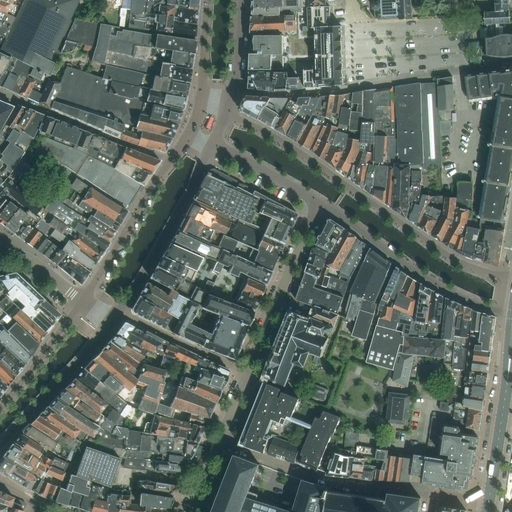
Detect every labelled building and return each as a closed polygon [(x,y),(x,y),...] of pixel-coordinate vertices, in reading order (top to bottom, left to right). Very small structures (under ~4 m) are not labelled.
[(21,0),(19,7),(6,2),(1,12),(0,11),(0,36),(2,37),(5,39),(0,50),(7,53),(5,56),(9,58),(6,63),(14,66),(13,68),(20,72),(24,64),(28,66),(31,67),(27,75),(40,81),(43,73),(49,77),(60,53),(65,41),(74,20),(74,19),(71,17),(79,0),(78,0),(21,0)] [(131,0),(132,1),(128,28),(156,31),(156,32),(195,38),(196,25),(177,22),(177,18),(173,18),(175,8),(165,7),(165,0),(131,0)] [(197,10),(198,0),(165,0),(165,7),(175,8),(197,10)] [(252,0),(252,8),(283,7),(283,0),(252,0)] [(485,14),(485,25),(486,25),(500,24),(510,23),(509,0),(378,0),(378,2),(377,2),(376,2),(375,3),(374,3),(373,4),(373,5),(373,6),(373,7),(373,8),(374,9),(375,9),(375,19),(379,19),(379,21),(400,19),(400,20),(413,19),(412,18),(411,0),(495,0),(496,12),(486,13),(485,13),(485,14)] [(333,6),(311,7),(311,18),(333,17),(333,6)] [(296,7),(283,7),(252,8),(252,17),(257,17),(286,16),(296,16),(296,7)] [(196,25),(196,24),(197,10),(175,8),(173,18),(177,18),(177,22),(196,25)] [(286,16),(257,17),(252,17),(251,33),(256,32),(287,31),(286,16)] [(296,16),(286,16),(287,31),(296,30),(296,16)] [(333,17),(311,18),(311,26),(311,27),(318,27),(333,26),(333,17)] [(191,68),(194,53),(153,47),(155,34),(151,35),(122,30),(120,31),(119,28),(74,20),(65,41),(77,44),(84,45),(94,47),(106,50),(191,68)] [(486,55),(485,56),(488,56),(491,57),(494,57),(496,58),(499,58),(502,58),(505,58),(507,58),(509,58),(510,58),(511,57),(511,34),(509,34),(507,34),(505,34),(501,35),(500,24),(486,25),(487,38),(486,38),(486,44),(486,47),(487,55),(486,55)] [(333,26),(318,27),(318,46),(345,45),(344,26),(333,26)] [(195,40),(194,40),(155,34),(153,47),(194,53),(195,40)] [(253,54),(253,70),(262,70),(283,70),(283,36),(256,36),(255,36),(255,40),(255,46),(255,51),(255,54),(253,54)] [(65,41),(60,53),(67,54),(70,55),(73,54),(77,44),(65,41)] [(345,45),(318,46),(319,66),(346,65),(345,45)] [(191,70),(186,69),(173,67),(174,65),(169,64),(106,50),(94,47),(93,52),(91,61),(104,65),(170,79),(184,82),(189,82),(191,70)] [(9,73),(13,68),(14,66),(6,63),(9,58),(5,56),(0,53),(0,86),(1,87),(9,73)] [(186,96),(189,83),(184,82),(170,79),(104,65),(91,61),(89,68),(104,72),(102,78),(102,79),(105,79),(164,92),(186,96)] [(316,64),(305,65),(307,87),(317,86),(316,64)] [(346,65),(319,66),(320,86),(346,84),(346,65)] [(53,102),(87,113),(113,121),(114,119),(116,119),(115,122),(124,126),(131,128),(133,128),(140,131),(171,138),(177,125),(182,112),(173,110),(142,102),(138,101),(138,99),(137,99),(137,98),(133,98),(133,99),(105,92),(102,89),(105,79),(102,79),(102,78),(66,67),(60,83),(53,102)] [(511,69),(467,75),(466,76),(468,93),(469,100),(494,96),(493,90),(500,89),(501,84),(504,85),(492,152),(481,219),(487,220),(505,223),(511,183),(511,69)] [(276,91),(277,91),(287,91),(287,80),(289,80),(288,73),(265,72),(250,72),(250,73),(249,78),(249,82),(249,87),(249,88),(276,91)] [(17,77),(9,73),(1,87),(10,91),(17,77)] [(10,91),(18,94),(26,78),(18,74),(17,77),(10,91)] [(34,81),(26,77),(26,78),(18,94),(26,98),(34,81)] [(453,77),(437,79),(437,85),(439,122),(452,121),(451,111),(454,110),(453,95),(453,77)] [(137,98),(139,92),(147,93),(148,93),(146,101),(183,110),(186,96),(164,92),(105,79),(102,89),(105,92),(133,99),(133,98),(137,98)] [(48,80),(45,86),(37,103),(50,109),(53,102),(60,83),(48,80)] [(37,103),(45,86),(35,82),(35,81),(34,81),(26,98),(37,103)] [(406,85),(395,87),(396,118),(397,118),(397,139),(397,153),(386,153),(386,162),(388,162),(388,166),(389,166),(394,166),(394,164),(410,165),(410,170),(412,170),(421,170),(421,172),(423,172),(423,169),(420,89),(420,86),(421,86),(420,82),(406,84),(406,85)] [(437,85),(421,86),(420,86),(420,89),(423,169),(431,168),(442,168),(437,85)] [(373,116),(373,122),(374,122),(374,136),(395,137),(395,121),(394,121),(393,87),(376,90),(376,89),(373,90),(373,116)] [(364,91),(363,116),(363,122),(373,122),(373,90),(364,91)] [(361,131),(362,122),(363,105),(363,91),(353,93),(351,109),(349,126),(349,131),(361,131)] [(349,126),(351,109),(353,93),(344,95),(343,108),(339,123),(339,124),(349,126)] [(323,141),(333,145),(333,146),(339,124),(339,123),(343,108),(344,95),(336,96),(335,103),(333,110),(330,120),(330,119),(327,127),(327,128),(321,141),(323,141)] [(268,111),(269,110),(274,106),(278,98),(276,98),(271,98),(270,98),(251,97),(251,96),(250,96),(250,97),(249,97),(248,97),(247,97),(247,98),(242,109),(242,110),(253,116),(259,119),(260,116),(264,109),(268,111)] [(298,142),(310,149),(315,139),(322,125),(324,121),(323,121),(325,117),(325,113),(323,113),(324,108),(326,96),(320,97),(321,98),(316,98),(314,109),(313,114),(312,116),(301,138),(298,142)] [(322,125),(324,126),(325,127),(325,126),(326,123),(328,119),(330,119),(330,120),(333,110),(335,103),(336,96),(326,96),(324,108),(323,113),(325,113),(325,117),(323,121),(324,121),(322,125)] [(259,119),(275,129),(278,124),(281,116),(282,115),(290,100),(291,99),(282,98),(278,98),(274,106),(269,110),(268,111),(264,109),(260,116),(259,119)] [(287,136),(294,121),(301,107),(304,107),(308,98),(291,99),(291,100),(290,100),(282,115),(281,116),(278,124),(275,129),(287,136)] [(298,142),(300,138),(311,116),(312,116),(313,114),(314,109),(316,98),(311,99),(311,98),(308,98),(304,107),(301,107),(294,121),(287,136),(298,142)] [(0,129),(7,117),(13,107),(10,105),(6,104),(0,101),(0,129)] [(87,113),(53,102),(50,109),(120,139),(123,130),(124,126),(115,122),(116,119),(114,119),(113,121),(87,113)] [(17,105),(16,108),(15,108),(5,125),(0,133),(0,145),(1,146),(5,140),(15,125),(21,116),(26,108),(17,105)] [(37,130),(44,115),(34,111),(26,108),(21,116),(15,125),(23,130),(22,132),(33,138),(37,130)] [(45,115),(44,115),(37,130),(74,145),(77,139),(79,140),(83,131),(45,116),(45,115)] [(451,121),(440,122),(441,136),(451,135),(451,121)] [(374,122),(373,122),(363,122),(362,122),(361,131),(360,143),(362,144),(361,148),(361,151),(361,152),(357,165),(356,165),(355,182),(354,182),(364,189),(367,172),(368,171),(370,165),(368,164),(371,153),(370,153),(370,148),(371,144),(373,145),(374,136),(374,122)] [(339,124),(333,146),(333,147),(326,161),(336,168),(347,145),(348,138),(349,131),(349,126),(339,124)] [(0,163),(1,165),(3,163),(5,166),(5,168),(5,169),(10,173),(20,159),(24,152),(13,145),(22,132),(23,130),(15,125),(5,140),(1,146),(0,145),(0,163)] [(323,141),(321,141),(327,128),(327,127),(325,126),(325,127),(324,126),(322,125),(315,139),(310,149),(317,154),(319,149),(323,141)] [(165,152),(171,138),(140,131),(133,128),(131,128),(129,132),(123,130),(120,139),(138,145),(139,146),(146,147),(153,149),(164,152),(165,152)] [(74,145),(73,149),(85,154),(88,145),(93,135),(83,131),(79,140),(77,139),(74,145)] [(359,152),(359,151),(360,143),(361,131),(349,131),(348,138),(347,145),(336,168),(346,176),(351,165),(353,165),(359,152)] [(88,145),(100,150),(105,139),(93,134),(93,135),(88,145)] [(373,145),(374,154),(374,165),(375,169),(372,195),(385,203),(389,166),(388,166),(379,165),(379,161),(386,162),(386,153),(397,153),(397,139),(395,139),(395,137),(374,136),(373,145)] [(142,187),(143,186),(114,169),(85,154),(73,149),(43,137),(33,154),(34,155),(70,177),(71,176),(126,211),(141,186),(142,187)] [(100,151),(119,159),(120,160),(125,148),(105,139),(100,150),(100,151)] [(333,145),(323,141),(317,154),(326,161),(333,145)] [(100,150),(88,145),(85,154),(114,169),(119,159),(100,151),(100,150)] [(151,174),(160,161),(154,158),(154,159),(125,148),(120,160),(151,174)] [(361,152),(359,151),(359,152),(353,165),(351,165),(346,176),(355,182),(356,165),(357,165),(361,152)] [(375,169),(374,165),(374,154),(371,153),(368,164),(370,165),(368,171),(367,172),(364,189),(372,195),(375,169)] [(20,159),(12,171),(35,186),(43,174),(20,159)] [(151,174),(120,160),(119,159),(114,169),(143,186),(144,186),(152,174),(151,174)] [(392,208),(407,218),(410,205),(409,202),(410,170),(410,165),(394,164),(394,166),(392,208)] [(385,203),(392,208),(394,166),(389,166),(385,203)] [(234,187),(237,182),(237,181),(213,168),(208,170),(207,173),(207,172),(206,175),(206,176),(208,177),(208,176),(209,176),(209,175),(234,187)] [(431,168),(423,169),(423,172),(421,172),(421,170),(412,170),(411,187),(410,187),(410,202),(413,203),(408,219),(419,226),(428,206),(430,201),(429,195),(421,194),(420,182),(421,182),(421,176),(431,175),(431,168)] [(10,174),(10,173),(5,169),(0,173),(0,184),(6,178),(10,174)] [(69,187),(71,189),(77,193),(77,194),(76,197),(81,200),(101,213),(115,221),(120,224),(127,212),(126,211),(71,176),(70,177),(65,184),(69,187)] [(234,207),(229,216),(237,219),(238,220),(249,224),(254,212),(253,211),(249,209),(251,204),(255,206),(258,198),(251,195),(251,196),(223,183),(223,182),(209,176),(208,176),(208,177),(206,176),(205,176),(199,187),(217,195),(215,199),(234,207)] [(10,194),(16,186),(7,177),(0,185),(0,200),(8,192),(10,194)] [(237,182),(234,187),(235,188),(236,187),(251,195),(253,191),(243,185),(243,186),(240,184),(237,182)] [(446,238),(443,243),(452,248),(462,254),(465,236),(466,237),(467,230),(464,230),(466,227),(467,227),(478,229),(480,218),(479,218),(478,219),(471,218),(472,211),(472,209),(473,195),(472,183),(458,183),(457,199),(457,208),(455,221),(446,238)] [(35,216),(41,207),(28,196),(16,186),(10,194),(13,197),(21,204),(22,204),(28,210),(35,216)] [(45,186),(38,196),(47,202),(54,192),(45,186)] [(229,216),(234,207),(215,199),(217,195),(199,187),(196,195),(195,194),(192,199),(194,199),(194,200),(211,208),(216,210),(228,215),(229,216)] [(120,224),(115,221),(101,213),(81,200),(76,197),(77,194),(77,193),(71,189),(67,196),(71,198),(69,201),(68,201),(80,209),(80,208),(115,231),(119,225),(120,224)] [(253,191),(251,195),(258,198),(263,200),(296,215),(297,214),(291,210),(253,191)] [(0,212),(13,197),(10,194),(8,192),(0,200),(0,212)] [(70,210),(82,217),(82,218),(112,237),(115,231),(80,208),(80,209),(68,201),(69,201),(57,193),(54,199),(70,209),(70,210)] [(443,196),(429,195),(430,201),(443,204),(443,196)] [(22,204),(21,204),(13,197),(0,212),(0,222),(4,226),(20,206),(22,204)] [(80,220),(82,217),(70,210),(70,209),(54,199),(52,197),(47,204),(45,202),(41,207),(50,214),(68,226),(74,217),(80,220)] [(432,235),(442,242),(445,238),(453,220),(455,207),(455,198),(445,197),(442,217),(432,235)] [(194,200),(192,204),(205,211),(219,217),(224,220),(230,223),(234,225),(237,219),(229,216),(228,215),(216,210),(211,208),(194,200)] [(286,225),(291,227),(296,215),(263,200),(262,204),(260,203),(259,204),(256,203),(253,211),(270,218),(272,219),(286,225)] [(22,204),(20,206),(4,226),(14,233),(23,221),(28,226),(33,220),(38,222),(40,219),(35,216),(28,210),(22,204)] [(205,211),(192,204),(186,215),(209,227),(209,226),(224,234),(230,223),(224,220),(219,217),(205,211)] [(437,209),(428,206),(419,226),(424,230),(425,230),(430,233),(430,234),(441,211),(441,210),(437,209)] [(68,226),(50,214),(41,207),(35,216),(40,219),(50,227),(54,229),(61,234),(69,240),(68,241),(79,249),(96,261),(104,250),(73,229),(68,225),(68,226)] [(186,216),(178,230),(185,233),(209,245),(215,247),(219,238),(222,233),(190,218),(186,216)] [(82,218),(79,223),(109,242),(112,237),(82,218)] [(486,249),(484,262),(485,262),(497,266),(498,266),(504,229),(500,228),(486,226),(487,220),(481,219),(480,218),(478,229),(480,229),(480,230),(483,230),(483,232),(485,232),(484,242),(486,249)] [(45,234),(50,227),(40,219),(38,222),(33,229),(23,241),(33,247),(35,243),(41,236),(46,240),(49,237),(45,234)] [(266,231),(265,235),(283,244),(287,235),(291,227),(286,225),(272,219),(266,231)] [(238,220),(237,223),(247,227),(259,233),(262,234),(265,235),(266,231),(249,224),(238,220)] [(328,240),(337,224),(331,220),(327,221),(315,245),(320,247),(325,249),(329,241),(328,240)] [(23,241),(33,229),(28,226),(23,221),(14,233),(23,241)] [(104,250),(109,242),(79,223),(78,223),(73,229),(104,250)] [(220,238),(215,247),(221,249),(231,254),(237,242),(252,249),(247,261),(252,263),(271,272),(275,264),(278,256),(256,247),(257,246),(254,245),(259,233),(247,227),(237,223),(236,223),(230,236),(230,237),(224,234),(222,233),(220,238)] [(331,253),(345,229),(337,224),(328,240),(329,241),(325,249),(331,253)] [(50,227),(45,234),(49,237),(50,235),(54,229),(50,227)] [(467,227),(467,230),(466,237),(465,236),(462,254),(474,259),(476,246),(480,230),(480,229),(478,229),(467,227)] [(89,272),(96,262),(79,249),(68,241),(69,240),(61,234),(54,229),(50,235),(59,242),(60,240),(65,244),(60,250),(65,254),(71,259),(85,269),(89,272)] [(341,272),(339,271),(338,275),(337,275),(339,270),(356,238),(345,229),(331,253),(327,260),(326,260),(323,269),(319,277),(319,278),(317,277),(313,286),(344,297),(347,288),(350,279),(340,276),(341,272)] [(178,230),(171,243),(175,245),(204,258),(204,257),(216,262),(216,260),(221,249),(215,247),(209,245),(185,233),(178,230)] [(257,246),(256,247),(278,256),(283,244),(265,235),(262,234),(257,246)] [(50,243),(47,240),(41,236),(35,243),(33,247),(42,254),(45,250),(50,243)] [(357,238),(339,271),(341,272),(340,276),(350,279),(351,276),(367,247),(367,246),(364,243),(357,238)] [(474,259),(484,262),(486,249),(484,242),(478,242),(477,246),(476,246),(474,259)] [(45,250),(42,254),(49,260),(52,256),(58,249),(50,243),(45,250)] [(163,256),(167,259),(194,271),(195,271),(201,258),(175,246),(170,243),(163,256)] [(311,253),(312,253),(324,259),(326,260),(331,253),(325,249),(320,247),(315,245),(315,244),(311,253)] [(344,317),(348,318),(347,321),(356,324),(352,336),(366,340),(374,314),(377,304),(377,303),(381,295),(379,294),(392,264),(391,263),(391,264),(371,249),(370,248),(370,249),(350,294),(351,294),(344,317)] [(56,265),(59,261),(65,254),(60,250),(58,249),(52,256),(49,260),(56,265)] [(217,276),(213,283),(212,286),(211,288),(210,291),(208,293),(234,305),(236,305),(236,303),(242,291),(247,278),(238,274),(238,272),(266,284),(270,274),(271,272),(252,263),(247,261),(231,254),(221,249),(216,260),(216,262),(215,263),(222,266),(221,267),(221,268),(219,271),(218,274),(217,276)] [(326,260),(324,259),(312,253),(309,263),(323,269),(326,260)] [(85,269),(71,259),(65,254),(59,261),(56,265),(57,265),(63,271),(78,283),(82,282),(89,272),(85,269)] [(178,277),(177,278),(181,280),(188,284),(194,271),(167,259),(163,256),(157,267),(161,269),(178,277)] [(306,272),(317,276),(319,277),(323,269),(309,263),(306,272)] [(191,285),(188,284),(181,280),(177,278),(161,270),(156,267),(150,278),(151,278),(168,288),(170,285),(186,294),(191,285)] [(402,271),(396,267),(380,305),(377,316),(381,317),(384,305),(387,306),(393,291),(402,271)] [(408,276),(402,271),(393,291),(387,306),(394,308),(400,292),(400,293),(408,276)] [(344,297),(313,286),(317,277),(317,276),(306,272),(296,300),(300,301),(300,304),(300,306),(312,305),(316,307),(316,306),(338,315),(344,297)] [(28,317),(36,307),(43,299),(33,290),(26,283),(15,273),(0,276),(0,286),(5,294),(10,300),(14,297),(23,306),(20,309),(28,317)] [(420,283),(409,276),(408,276),(400,293),(414,299),(420,283)] [(247,278),(242,291),(259,298),(265,286),(247,278)] [(176,294),(177,293),(171,290),(170,289),(167,295),(147,283),(139,296),(143,299),(166,312),(176,294)] [(420,285),(415,315),(413,315),(416,300),(414,299),(400,293),(400,292),(394,308),(391,321),(380,319),(379,318),(377,325),(396,330),(398,323),(404,324),(403,332),(402,336),(404,336),(426,338),(428,322),(432,291),(421,284),(420,285)] [(0,308),(4,313),(13,303),(10,300),(5,294),(0,286),(0,308)] [(188,300),(198,305),(200,306),(206,294),(204,293),(195,287),(188,300)] [(242,291),(236,303),(250,308),(254,310),(259,299),(259,298),(242,291)] [(426,338),(432,339),(434,332),(438,333),(440,326),(443,297),(432,291),(429,322),(428,322),(426,338)] [(182,338),(182,337),(189,323),(197,307),(198,305),(188,300),(176,294),(166,312),(171,315),(178,320),(172,333),(182,338)] [(248,326),(253,312),(236,305),(234,305),(208,294),(202,309),(214,313),(248,326)] [(143,299),(139,296),(132,309),(132,311),(133,313),(145,319),(164,328),(166,324),(171,315),(166,312),(143,299)] [(43,300),(43,299),(36,307),(52,321),(51,322),(53,324),(59,316),(60,315),(59,315),(52,308),(43,300)] [(454,336),(458,304),(447,299),(446,299),(442,341),(447,343),(444,358),(443,364),(453,365),(455,341),(454,341),(454,336)] [(13,303),(4,313),(38,344),(46,334),(28,317),(20,309),(13,303)] [(452,369),(464,370),(468,338),(471,314),(472,310),(458,304),(454,336),(454,341),(455,341),(453,365),(452,369)] [(381,317),(380,319),(391,321),(394,308),(387,306),(384,305),(381,317)] [(339,316),(343,318),(344,318),(344,317),(338,315),(316,306),(316,307),(311,317),(309,321),(292,314),(291,314),(273,360),(265,378),(285,386),(295,363),(304,367),(310,353),(321,357),(329,338),(324,336),(326,331),(332,333),(339,316)] [(46,334),(53,324),(51,322),(52,321),(36,307),(28,317),(46,334)] [(481,332),(483,314),(474,310),(474,311),(471,331),(472,331),(481,332)] [(38,344),(4,313),(0,317),(0,324),(31,355),(38,344)] [(234,359),(248,326),(214,313),(207,332),(189,323),(182,337),(201,346),(234,359)] [(468,348),(492,351),(494,335),(496,318),(484,314),(481,332),(472,331),(472,337),(470,336),(468,348)] [(144,334),(146,331),(127,321),(125,321),(124,323),(144,334)] [(147,350),(162,355),(167,342),(146,331),(145,334),(144,334),(124,323),(116,334),(147,350)] [(0,342),(24,365),(31,355),(0,325),(0,342)] [(367,359),(366,362),(392,370),(393,370),(397,355),(398,353),(400,345),(403,345),(404,336),(402,336),(403,332),(396,330),(377,325),(372,342),(367,359)] [(142,364),(148,366),(150,361),(141,358),(147,350),(116,334),(109,342),(138,363),(142,364)] [(426,338),(404,336),(403,345),(400,345),(398,353),(399,353),(402,353),(414,354),(444,358),(447,343),(442,341),(432,339),(426,338)] [(0,359),(15,374),(16,375),(24,365),(0,342),(0,359)] [(127,393),(134,396),(142,398),(157,404),(165,382),(162,382),(166,371),(148,366),(138,363),(109,342),(101,351),(105,354),(137,380),(137,381),(127,393)] [(171,364),(174,358),(176,352),(178,347),(167,342),(162,355),(161,357),(162,357),(161,361),(161,362),(171,365),(171,364)] [(183,362),(188,352),(179,347),(176,352),(174,358),(183,362)] [(492,351),(468,348),(467,360),(468,360),(485,362),(490,363),(492,351)] [(101,351),(92,360),(122,385),(120,387),(127,393),(137,381),(105,354),(101,351)] [(183,362),(185,363),(194,366),(198,356),(188,352),(183,362)] [(399,353),(393,381),(407,387),(414,354),(402,353),(399,353)] [(198,368),(199,368),(203,369),(206,360),(198,356),(194,366),(198,368)] [(15,374),(0,359),(0,379),(7,386),(16,375),(14,374),(15,374)] [(130,402),(127,406),(137,410),(152,414),(154,415),(154,412),(157,404),(142,398),(134,396),(127,393),(120,387),(122,385),(92,360),(84,369),(124,402),(126,399),(130,402)] [(227,377),(229,373),(229,372),(229,371),(228,370),(222,367),(206,360),(203,369),(227,377)] [(490,363),(485,362),(468,360),(467,372),(483,373),(488,374),(490,363)] [(198,368),(194,366),(185,363),(180,376),(181,376),(195,381),(199,369),(198,369),(198,368)] [(199,368),(198,368),(198,369),(199,369),(195,381),(221,390),(223,386),(227,377),(203,369),(199,368)] [(106,405),(112,409),(120,416),(122,412),(126,405),(127,404),(124,402),(84,369),(75,379),(106,405)] [(467,372),(466,371),(465,374),(464,383),(469,383),(481,385),(486,385),(488,374),(483,373),(467,372)] [(178,385),(215,402),(221,390),(195,381),(181,376),(178,385)] [(65,389),(98,414),(106,405),(75,379),(65,389)] [(177,386),(172,385),(165,382),(157,404),(168,408),(174,409),(190,414),(208,418),(215,404),(177,386)] [(281,389),(264,382),(261,389),(259,393),(256,403),(257,403),(253,414),(251,413),(247,425),(245,429),(241,440),(240,440),(240,442),(240,443),(239,444),(264,453),(265,450),(270,436),(266,435),(272,419),(284,424),(287,415),(292,417),(299,398),(282,392),(280,398),(278,397),(281,389)] [(469,383),(464,383),(463,396),(479,399),(484,399),(486,385),(481,385),(469,383)] [(328,390),(314,385),(310,396),(324,401),(328,390)] [(98,414),(65,389),(56,398),(98,427),(98,426),(118,439),(124,440),(126,438),(129,430),(116,425),(106,419),(98,414)] [(407,424),(410,395),(390,393),(386,422),(407,424)] [(463,396),(463,403),(463,406),(482,410),(484,399),(463,396)] [(124,440),(118,439),(98,426),(98,427),(56,398),(48,407),(73,426),(80,430),(92,438),(113,446),(113,447),(121,449),(124,440)] [(448,403),(441,402),(440,410),(447,411),(448,403)] [(463,406),(463,403),(456,402),(453,419),(461,420),(460,422),(463,422),(462,424),(464,426),(466,427),(466,429),(467,430),(472,431),(473,428),(479,430),(482,410),(463,406)] [(157,404),(154,412),(172,418),(174,409),(168,408),(157,404)] [(113,447),(113,446),(92,438),(80,430),(73,426),(48,407),(39,416),(43,419),(73,438),(74,439),(79,441),(84,444),(83,446),(85,447),(120,459),(125,459),(128,450),(121,449),(113,447)] [(112,409),(106,419),(116,425),(120,416),(112,409)] [(333,436),(341,417),(324,411),(321,419),(316,417),(306,448),(301,463),(300,464),(317,471),(318,469),(331,436),(333,436)] [(411,474),(420,475),(423,476),(422,481),(423,482),(445,485),(445,487),(457,489),(459,488),(459,487),(465,488),(466,487),(467,482),(468,482),(469,482),(470,475),(471,476),(471,475),(470,475),(471,468),(473,469),(478,437),(477,436),(472,435),(459,433),(460,430),(458,427),(445,424),(446,414),(433,412),(427,450),(440,452),(440,456),(443,456),(442,459),(449,460),(448,464),(422,460),(419,459),(419,455),(413,454),(413,459),(411,474)] [(197,442),(204,426),(188,423),(171,419),(154,415),(152,414),(149,423),(147,422),(145,424),(143,433),(156,435),(197,442)] [(208,418),(190,414),(188,423),(204,426),(204,427),(208,418)] [(43,419),(39,416),(38,416),(30,425),(65,447),(67,448),(74,451),(79,441),(74,439),(73,438),(43,419)] [(59,457),(65,447),(30,425),(23,433),(59,457)] [(125,459),(155,462),(187,465),(190,457),(158,453),(159,445),(155,444),(156,435),(143,433),(131,431),(129,430),(126,438),(124,440),(121,449),(128,450),(125,459)] [(346,438),(358,440),(359,434),(346,432),(346,438)] [(24,438),(21,435),(12,444),(39,460),(38,461),(37,460),(34,465),(44,470),(46,471),(68,481),(70,474),(64,472),(68,463),(53,457),(24,438)] [(159,445),(158,453),(190,457),(197,442),(156,435),(155,444),(159,445)] [(269,451),(268,454),(294,463),(295,461),(301,463),(306,448),(270,436),(265,450),(269,451)] [(36,477),(36,478),(39,479),(44,470),(34,465),(37,460),(12,445),(3,456),(7,459),(36,477)] [(110,487),(120,459),(85,447),(75,476),(87,481),(88,479),(105,485),(110,487)] [(354,457),(354,456),(355,451),(345,450),(335,448),(327,473),(326,474),(337,476),(352,477),(354,457)] [(325,511),(329,491),(329,490),(327,489),(327,487),(303,480),(293,511),(290,511),(246,498),(255,477),(260,464),(235,455),(233,459),(233,458),(219,495),(212,511),(325,511)] [(388,455),(387,461),(386,465),(389,465),(388,475),(387,475),(387,476),(385,476),(384,480),(385,480),(391,481),(391,480),(392,480),(396,456),(388,455)] [(395,481),(401,481),(404,457),(399,457),(396,456),(392,480),(391,480),(391,481),(395,481)] [(3,457),(0,460),(0,472),(29,490),(32,485),(36,478),(36,477),(7,459),(3,457)] [(369,468),(369,466),(370,459),(354,457),(352,477),(362,479),(363,471),(363,465),(364,465),(364,468),(369,468)] [(411,474),(413,459),(404,457),(401,481),(410,482),(411,474)] [(125,459),(123,467),(128,468),(155,471),(182,474),(183,474),(187,465),(155,462),(125,459)] [(387,461),(384,460),(382,469),(377,469),(375,480),(385,480),(384,480),(385,476),(387,476),(387,475),(388,475),(389,465),(386,465),(387,461)] [(372,480),(375,471),(376,467),(369,466),(369,468),(364,468),(364,465),(363,465),(363,471),(362,479),(372,480)] [(61,481),(59,487),(56,496),(54,500),(67,504),(70,492),(83,495),(87,497),(89,485),(90,482),(87,481),(75,476),(70,474),(68,481),(46,471),(45,473),(61,481)] [(36,478),(32,485),(29,490),(37,494),(43,481),(39,479),(36,478)] [(47,493),(50,484),(43,481),(37,494),(45,497),(47,493)] [(169,496),(174,496),(175,491),(176,491),(178,486),(176,486),(147,481),(139,481),(138,491),(169,496)] [(59,487),(50,484),(47,493),(45,497),(45,498),(54,500),(56,496),(59,487)] [(90,511),(93,500),(93,499),(95,499),(98,487),(89,485),(87,497),(83,495),(79,509),(90,511)] [(105,501),(106,503),(106,489),(104,488),(98,487),(95,499),(105,501)] [(106,503),(105,511),(117,511),(120,490),(106,489),(106,503)] [(142,511),(144,506),(138,505),(129,504),(130,497),(129,496),(130,490),(121,489),(121,490),(120,490),(117,511),(142,511)] [(0,492),(0,491),(0,504),(7,506),(10,507),(11,507),(19,510),(23,511),(25,506),(26,506),(26,505),(26,504),(25,504),(25,503),(2,493),(2,492),(1,492),(0,492)] [(329,491),(325,511),(419,511),(421,504),(420,504),(421,498),(389,493),(388,499),(329,491)] [(70,492),(67,504),(73,506),(73,507),(79,509),(83,495),(70,492)] [(173,498),(139,493),(138,505),(144,506),(169,508),(173,498)] [(91,511),(105,511),(106,503),(93,500),(90,511),(91,511)]
